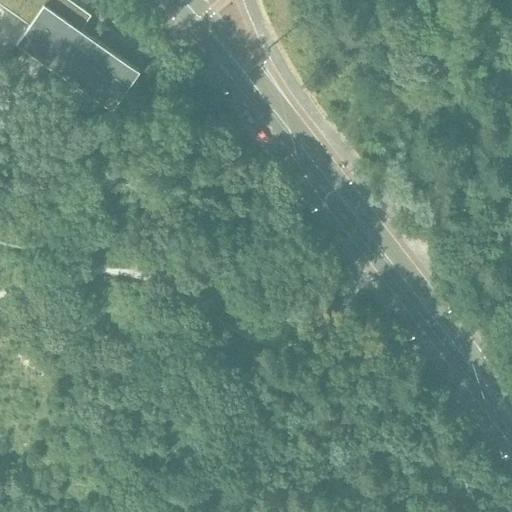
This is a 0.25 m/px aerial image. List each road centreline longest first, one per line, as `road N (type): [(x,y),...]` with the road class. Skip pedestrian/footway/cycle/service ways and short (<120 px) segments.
road 1 (tertiary): [(275,115),(511,420)]
road 2 (tertiary): [(275,115),(179,0)]
